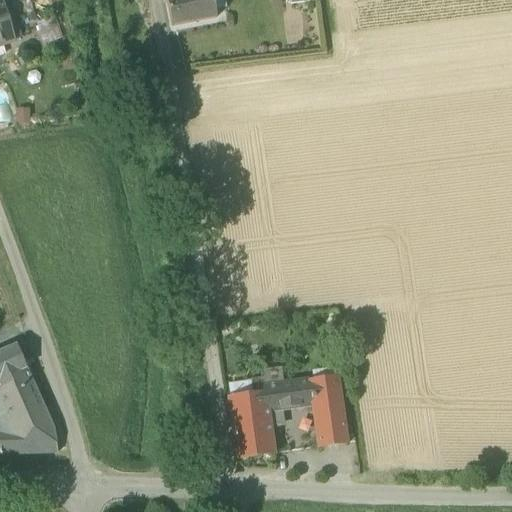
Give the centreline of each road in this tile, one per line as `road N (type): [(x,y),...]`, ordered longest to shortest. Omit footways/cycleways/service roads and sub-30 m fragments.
road 1 (track): [(153,0),(225,489)]
road 2 (unclassified): [(225,489),(511,491)]
road 3 (unclassified): [(83,488),(85,453),(0,219)]
road 4 (unclassified): [(225,489),(83,488)]
